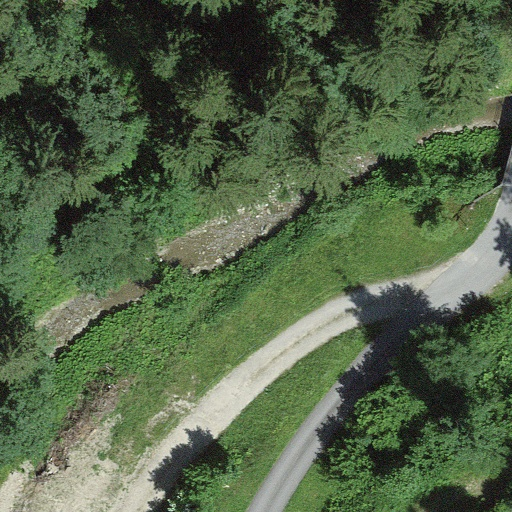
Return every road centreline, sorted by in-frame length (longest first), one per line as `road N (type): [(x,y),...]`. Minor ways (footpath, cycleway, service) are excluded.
road 1 (track): [(490,265),(307,324),(179,449),(150,511)]
road 2 (unclassified): [(511,199),(490,265),(378,366),(268,511)]
